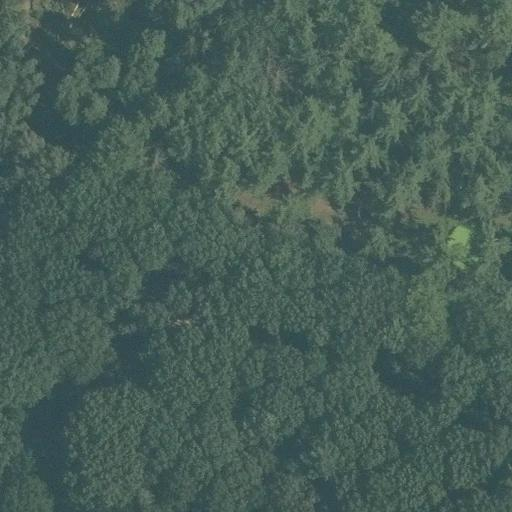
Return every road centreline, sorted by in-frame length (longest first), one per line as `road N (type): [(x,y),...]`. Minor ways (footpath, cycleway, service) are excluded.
road 1 (track): [(511,372),(78,205),(0,272)]
road 2 (track): [(309,0),(78,205)]
